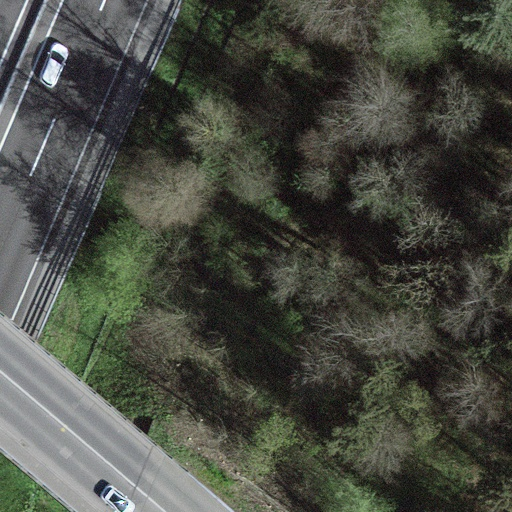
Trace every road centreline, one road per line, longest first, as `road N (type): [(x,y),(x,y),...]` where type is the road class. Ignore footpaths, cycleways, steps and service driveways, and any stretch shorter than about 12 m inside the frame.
road 1 (motorway): [(0,247),(104,0)]
road 2 (secondary): [(0,371),(165,511)]
